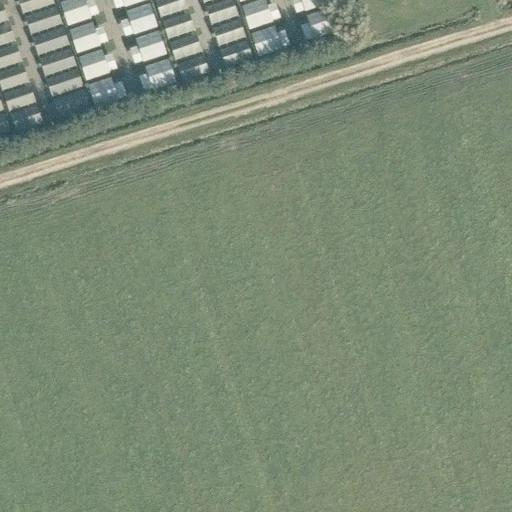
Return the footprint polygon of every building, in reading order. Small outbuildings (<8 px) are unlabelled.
[(27,0),(31,10),(53,3),(52,0),(27,0)] [(83,0),(76,0),(58,5),(66,31),(68,31),(84,84),(108,77),(101,51),(100,51),(83,0)] [(167,65),(148,0),(121,0),(147,93),(202,78),(196,57),(167,65)] [(237,0),(257,61),(280,53),(263,0),(237,0)] [(111,81),(87,88),(93,111),(117,105),(111,81)] [(80,94),(62,102),(69,119),(88,111),(80,94)]
